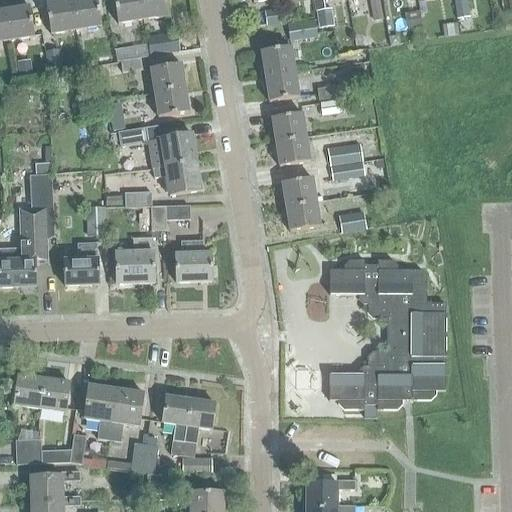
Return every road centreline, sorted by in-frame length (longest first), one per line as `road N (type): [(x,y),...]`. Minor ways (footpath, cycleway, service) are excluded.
road 1 (residential): [(243,326),(254,297),(208,0)]
road 2 (residential): [(243,326),(0,333)]
road 3 (residential): [(259,511),(259,375),(243,326)]
road 4 (residential): [(505,396),(498,210)]
